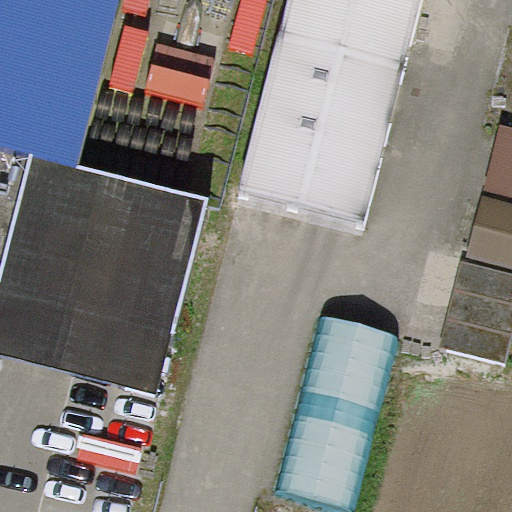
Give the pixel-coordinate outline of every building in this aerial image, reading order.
[(119,0),(0,0),(0,155),(76,175),(119,0)] [(422,0),(289,0),(239,192),(364,225),(422,0)] [(511,205),(511,130),(500,128),(483,199),(511,206),(511,205)] [(208,210),(76,175),(0,155),(0,360),(158,401),(208,210)] [(511,206),(483,199),(467,260),(511,271),(511,206)] [(356,511),(401,341),(321,321),(276,498),(332,511),(356,511)]
